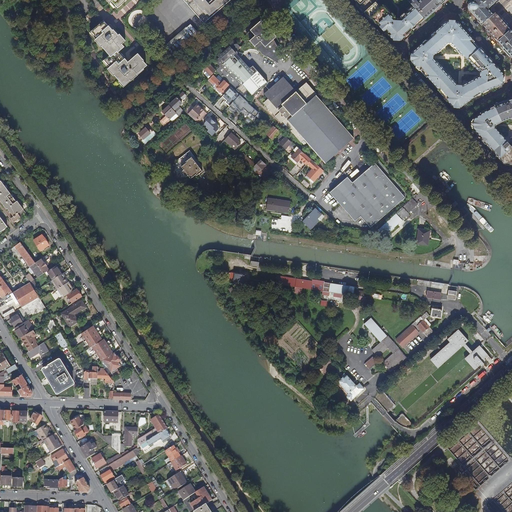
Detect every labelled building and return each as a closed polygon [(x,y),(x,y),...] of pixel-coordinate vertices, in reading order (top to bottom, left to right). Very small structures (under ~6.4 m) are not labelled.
[(108,0),(111,3),(113,1),(114,3),(114,4),(118,8),(126,1),(125,0),(108,0)] [(179,0),(185,6),(194,17),(201,25),(203,25),(208,21),(225,6),(230,0),(179,0)] [(363,13),(364,12),(376,2),(375,2),(373,0),(354,0),(361,8),(360,9),(363,13)] [(412,0),(410,3),(413,7),(424,19),(436,8),(445,0),(412,0)] [(511,57),(511,31),(507,26),(508,25),(501,17),(500,18),(498,16),(495,12),(493,14),(490,11),(491,10),(491,9),(491,7),(490,6),(492,4),(493,6),(499,0),(471,0),(470,1),(470,5),(469,10),(485,28),(488,31),(505,50),(511,57)] [(401,39),(414,28),(402,15),(400,16),(400,17),(401,17),(399,18),(399,21),(396,20),(396,19),(394,17),(395,16),(392,13),(391,13),(391,14),(383,6),(381,8),(376,2),(364,12),(373,22),(374,22),(377,25),(379,24),(391,38),(393,36),(399,37),(401,39)] [(402,15),(414,28),(424,19),(413,7),(405,14),(404,14),(403,14),(402,15)] [(269,34),(273,40),(277,37),(261,20),(258,23),(263,29),(269,34)] [(472,41),(471,40),(472,39),(462,28),(456,22),(448,21),(432,36),(433,38),(428,42),(427,41),(426,41),(413,53),(412,61),(426,77),(427,76),(430,80),(431,79),(435,84),(434,85),(438,89),(437,90),(452,106),(460,106),(470,99),(477,94),(477,93),(480,92),(480,93),(487,90),(493,87),(503,84),(504,75),(503,74),(489,59),(479,47),(478,48),(475,45),(474,47),(471,44),(472,41)] [(111,54),(110,55),(104,60),(108,65),(109,64),(110,66),(109,68),(113,73),(113,72),(115,74),(124,85),(130,80),(131,81),(138,75),(137,74),(146,66),(143,62),(144,61),(137,54),(127,63),(118,52),(123,47),(121,45),(125,42),(121,37),(119,39),(115,35),(116,34),(113,31),(112,32),(110,34),(109,32),(108,33),(107,31),(110,28),(104,22),(100,26),(99,25),(91,32),(95,36),(96,36),(98,38),(96,39),(100,44),(101,43),(102,45),(102,46),(107,52),(108,51),(111,54)] [(263,29),(258,23),(249,30),(251,32),(250,32),(249,32),(248,32),(248,33),(247,33),(246,34),(246,35),(246,36),(246,37),(249,40),(250,41),(263,29)] [(171,53),(198,34),(191,24),(164,43),(171,53)] [(279,48),(273,40),(269,34),(263,29),(250,41),(251,43),(259,52),(260,53),(262,54),(265,56),(266,57),(268,57),(270,58),(276,63),(278,59),(279,59),(279,58),(280,58),(281,58),(281,57),(281,56),(282,56),(282,55),(282,54),(283,53),(281,51),(282,51),(279,48)] [(258,53),(259,52),(251,43),(249,41),(248,41),(246,41),(245,42),(244,42),(244,43),(243,45),(242,46),(241,47),(240,47),(240,48),(240,49),(239,50),(238,51),(237,51),(237,53),(238,53),(239,53),(243,55),(244,54),(246,52),(250,51),(252,51),(254,51),(257,52),(258,53)] [(245,64),(237,54),(237,53),(237,51),(238,51),(239,50),(240,49),(240,48),(240,47),(239,46),(238,45),(236,44),(234,45),(233,47),(232,48),(232,49),(230,47),(229,46),(218,56),(219,58),(215,61),(219,65),(220,65),(220,66),(215,71),(216,72),(236,90),(242,85),(257,71),(252,65),(249,68),(245,64)] [(215,73),(216,72),(215,71),(209,64),(201,71),(208,79),(215,73)] [(252,96),(267,83),(257,71),(242,85),(243,87),(252,96)] [(295,93),(282,79),(263,96),(268,102),(263,106),(281,124),(283,124),(284,125),(283,126),(301,145),(304,141),(325,164),(353,138),(305,85),(295,93)] [(230,88),(231,87),(224,81),(223,82),(222,84),(217,80),(216,81),(214,80),(211,83),(222,93),(224,90),(227,92),(230,88)] [(229,107),(240,96),(234,91),(230,88),(227,92),(223,96),(225,97),(224,98),(226,101),(225,102),(229,107)] [(174,110),(179,106),(182,103),(180,101),(186,96),(183,93),(170,105),(174,110)] [(241,112),(248,103),(246,102),(246,101),(240,96),(229,107),(234,111),(235,109),(238,111),(239,110),(241,112)] [(511,98),(508,100),(499,104),(489,109),(483,112),(482,113),(480,114),(472,120),(472,128),(504,164),(511,164),(511,98)] [(199,124),(207,114),(196,105),(188,114),(199,124)] [(166,116),(172,110),(169,108),(167,107),(167,108),(163,113),(166,116)] [(264,118),(256,111),(254,113),(254,114),(252,116),(254,119),(256,117),(257,116),(262,120),(262,121),(264,118)] [(207,132),(213,136),(221,128),(216,124),(216,123),(212,119),(211,119),(210,118),(204,124),(207,127),(206,128),(209,130),(207,132)] [(272,140),(278,132),(273,127),(273,128),(272,127),(270,129),(271,130),(267,135),(272,140)] [(148,133),(149,132),(148,132),(145,128),(139,134),(143,137),(145,135),(146,135),(148,133)] [(239,141),(231,134),(224,141),(230,145),(232,143),(238,147),(241,144),(238,142),(239,141)] [(296,147),(295,146),(291,143),(285,138),(281,134),(277,138),(275,140),(278,142),(281,139),(283,141),(280,144),(286,149),(289,146),(294,150),(296,147)] [(298,149),(296,147),(294,150),(289,155),(290,156),(295,151),(296,151),(298,150),(298,149)] [(304,155),(298,150),(296,151),(295,151),(290,156),(298,163),(301,158),(303,157),(304,155)] [(237,158),(251,171),(255,166),(249,160),(241,153),(239,156),(237,158)] [(202,172),(191,158),(185,163),(184,162),(181,165),(182,166),(181,167),(183,170),(181,172),(185,177),(187,176),(190,179),(191,178),(193,180),(197,177),(196,176),(202,172)] [(309,164),(312,161),(309,158),(303,164),(306,166),(308,163),(309,164)] [(251,171),(253,174),(257,169),(260,172),(264,168),(264,167),(265,166),(263,163),(260,160),(255,166),(251,171)] [(314,182),(323,171),(312,161),(309,164),(308,165),(313,169),(307,176),(310,178),(314,182)] [(372,228),(406,197),(397,188),(375,163),(353,183),(347,177),(330,193),(356,221),(362,216),(367,222),(372,228)] [(0,200),(6,209),(7,209),(13,216),(11,218),(13,222),(21,216),(25,213),(23,210),(24,209),(17,201),(16,201),(1,180),(0,181),(0,200)] [(307,188),(309,185),(304,180),(301,182),(307,188)] [(287,213),(289,202),(266,199),(264,210),(287,213)] [(408,213),(417,205),(411,200),(403,208),(408,213)] [(314,209),(302,223),(310,230),(318,221),(317,221),(318,220),(317,219),(321,215),(314,209)] [(401,219),(407,214),(403,210),(397,215),(401,219)] [(384,237),(401,221),(395,215),(378,231),(384,237)] [(427,240),(428,231),(417,230),(415,245),(427,247),(428,240),(427,240)] [(45,239),(42,235),(34,240),(41,251),(49,245),(46,241),(47,240),(46,238),(45,239)] [(38,277),(43,274),(35,263),(20,242),(15,246),(38,277)] [(35,263),(43,274),(47,271),(49,270),(46,266),(48,266),(45,262),(44,263),(41,259),(35,263)] [(56,266),(49,270),(47,271),(53,280),(61,274),(56,266)] [(30,274),(26,277),(27,278),(30,283),(33,280),(34,280),(30,274)] [(61,274),(53,280),(52,280),(57,289),(68,282),(62,274),(61,274)] [(243,283),(244,275),(234,274),(233,282),(243,283)] [(0,294),(3,299),(12,293),(0,276),(0,294)] [(311,281),(276,276),(275,285),(296,288),(328,293),(330,284),(324,283),(323,285),(311,284),(311,281)] [(30,283),(35,291),(39,289),(33,280),(30,283)] [(63,297),(67,294),(73,290),(68,282),(57,289),(63,297)] [(13,293),(22,308),(23,307),(26,305),(39,297),(35,291),(30,283),(26,285),(13,293)] [(347,295),(348,287),(330,284),(328,293),(347,295)] [(366,293),(353,291),(354,287),(348,287),(347,295),(365,298),(366,293)] [(76,288),(73,290),(67,294),(73,303),(82,297),(76,288)] [(69,305),(73,303),(67,294),(63,297),(69,305)] [(26,305),(23,307),(24,309),(28,307),(34,317),(46,309),(46,308),(41,300),(39,297),(26,305)] [(86,307),(82,301),(62,314),(70,326),(78,321),(74,314),(86,307)] [(4,317),(15,311),(13,308),(3,314),(4,317)] [(440,318),(441,311),(431,309),(430,316),(440,318)] [(432,331),(422,321),(427,315),(425,313),(421,315),(413,323),(410,325),(411,326),(395,340),(402,348),(417,333),(416,331),(419,329),(419,330),(418,331),(420,332),(421,331),(426,336),(432,331)] [(23,322),(18,314),(10,319),(15,327),(23,322)] [(50,330),(56,325),(52,319),(45,323),(50,330)] [(385,337),(368,319),(362,325),(378,342),(380,341),(382,342),(371,351),(375,356),(390,343),(386,338),(383,341),(382,339),(385,337)] [(34,330),(28,320),(23,323),(15,328),(16,330),(15,331),(20,338),(21,338),(33,330),(34,330)] [(88,343),(91,347),(93,346),(102,340),(100,336),(95,329),(93,326),(82,333),(85,337),(88,343)] [(485,360),(483,359),(474,349),(471,351),(465,344),(464,344),(467,341),(457,329),(446,339),(449,342),(429,360),(437,368),(462,346),(469,354),(463,359),(473,370),(485,360)] [(21,338),(29,351),(38,346),(35,342),(36,342),(34,337),(37,335),(33,330),(21,338)] [(67,342),(61,332),(55,336),(63,348),(68,345),(67,343),(67,342)] [(102,340),(93,346),(95,350),(99,356),(102,360),(103,359),(105,358),(113,353),(111,350),(106,343),(104,339),(102,340)] [(38,346),(29,351),(27,353),(30,358),(39,353),(41,356),(49,351),(44,343),(38,346)] [(396,349),(390,343),(375,356),(377,357),(387,348),(392,353),(396,349)] [(478,345),(474,349),(483,359),(487,355),(478,345)] [(390,371),(404,357),(397,350),(383,363),(390,371)] [(105,358),(103,359),(112,373),(118,369),(118,368),(121,366),(118,362),(121,361),(121,359),(119,356),(117,356),(116,356),(114,353),(113,353),(105,358)] [(0,373),(11,367),(3,354),(0,355),(0,362),(0,363),(0,373)] [(364,364),(365,366),(373,358),(372,357),(364,364)] [(369,370),(377,362),(373,358),(365,366),(369,370)] [(74,383),(60,360),(48,366),(45,367),(46,368),(44,369),(58,392),(74,383)] [(12,381),(22,375),(15,365),(11,367),(0,373),(0,384),(3,385),(4,377),(8,374),(12,381)] [(98,378),(99,368),(99,367),(94,367),(93,368),(93,370),(91,370),(91,371),(89,371),(89,370),(87,370),(85,371),(84,379),(89,379),(89,377),(98,378)] [(103,368),(99,368),(98,378),(106,378),(106,382),(114,383),(114,382),(111,378),(106,372),(105,370),(104,369),(103,369),(103,368)] [(30,397),(32,393),(22,375),(12,381),(15,386),(19,384),(20,386),(22,388),(18,391),(21,396),(30,397)] [(352,400),(364,389),(359,384),(356,387),(350,379),(347,376),(344,379),(342,378),(337,383),(352,400)] [(3,385),(0,385),(0,395),(12,396),(12,388),(4,388),(4,385),(3,385)] [(20,413),(19,423),(27,423),(28,413),(22,413),(22,409),(20,409),(20,413)] [(10,416),(10,410),(4,410),(4,412),(4,421),(12,422),(12,416),(10,416)] [(12,422),(12,423),(19,423),(20,413),(12,412),(12,416),(12,422)] [(104,422),(118,422),(118,413),(104,412),(104,422)] [(33,423),(31,427),(36,429),(42,418),(34,413),(30,421),(33,423)] [(138,440),(137,444),(137,448),(147,442),(166,430),(158,417),(151,421),(156,429),(138,440)] [(78,418),(70,422),(75,431),(80,428),(83,426),(84,420),(81,422),(78,418)] [(146,424),(145,419),(139,419),(138,429),(146,424)] [(50,433),(48,430),(45,426),(35,432),(34,433),(36,436),(38,434),(43,442),(52,436),(50,433)] [(75,431),(74,432),(78,439),(84,435),(84,434),(88,432),(85,427),(81,430),(80,428),(75,431)] [(138,436),(138,429),(125,429),(125,438),(123,438),(123,440),(125,440),(124,447),(131,448),(131,436),(138,436)] [(163,442),(170,438),(166,430),(147,442),(149,446),(161,439),(163,442)] [(111,447),(120,454),(121,435),(112,435),(111,447)] [(51,454),(61,448),(57,441),(55,442),(52,436),(43,442),(51,454)] [(91,456),(89,452),(92,450),(89,446),(88,444),(80,449),(86,459),(91,456)] [(137,448),(137,444),(134,446),(134,447),(129,450),(131,452),(132,451),(135,450),(137,448)] [(172,463),(180,457),(173,446),(165,452),(172,463)] [(466,470),(479,483),(501,462),(497,458),(498,456),(503,461),(505,458),(494,447),(490,451),(488,449),(466,470)] [(54,462),(52,463),(56,468),(59,466),(64,463),(69,460),(62,450),(51,457),(54,462)] [(116,466),(117,467),(136,456),(135,455),(132,451),(131,452),(129,453),(123,457),(111,464),(99,472),(105,483),(114,478),(109,470),(116,466)] [(100,454),(92,459),(97,469),(106,464),(103,458),(103,457),(102,458),(100,454)] [(123,457),(121,455),(120,456),(116,458),(115,457),(109,461),(111,464),(123,457)] [(172,463),(171,463),(177,471),(186,465),(181,457),(180,457),(172,463)] [(458,465),(451,458),(446,463),(453,470),(458,465)] [(76,471),(69,460),(64,463),(64,464),(66,467),(70,474),(76,471)] [(78,475),(79,477),(81,476),(78,470),(76,471),(70,474),(72,476),(73,478),(78,475)] [(175,491),(186,484),(179,473),(168,480),(175,491)] [(81,476),(79,477),(77,479),(79,482),(74,485),(75,486),(76,485),(80,493),(88,493),(90,490),(81,476)] [(11,477),(1,477),(1,486),(11,486),(11,477)] [(22,479),(13,479),(13,487),(22,487),(22,479)] [(67,487),(67,481),(63,481),(63,479),(59,481),(58,482),(58,488),(67,488),(67,487)] [(58,488),(58,482),(54,482),(54,481),(44,481),(44,488),(50,488),(50,492),(58,492),(58,488)] [(114,482),(107,486),(112,494),(114,492),(118,489),(114,482)] [(151,488),(150,489),(152,492),(157,490),(156,488),(152,482),(149,484),(151,488)] [(184,500),(196,493),(191,485),(179,492),(184,500)] [(118,489),(114,492),(120,502),(129,496),(123,487),(118,489)] [(196,501),(191,505),(195,511),(206,504),(212,500),(204,488),(196,493),(197,495),(194,498),(196,501)] [(128,498),(120,503),(119,503),(121,508),(125,506),(126,507),(130,504),(131,503),(128,498)]
